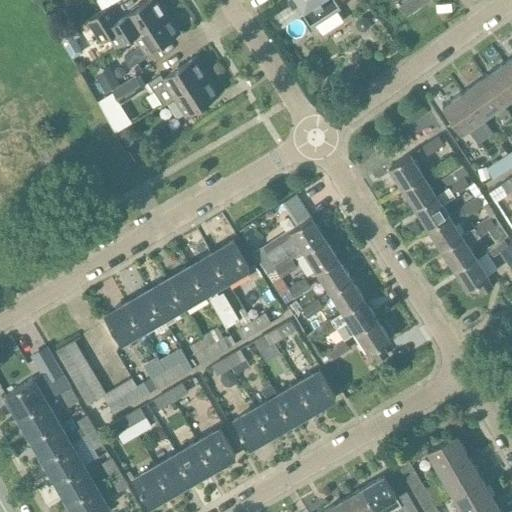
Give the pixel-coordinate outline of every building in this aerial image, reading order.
[(101,43),(109,38),(115,48),(134,35),(168,14),(159,0),(148,0),(117,20),(109,6),(87,21),(101,43)] [(289,0),(293,6),(297,3),(312,27),(316,25),(322,35),(344,21),(338,11),(340,9),(334,0),(289,0)] [(398,0),(407,13),(426,0),(398,0)] [(168,14),(134,35),(141,46),(124,57),(130,67),(148,55),(147,54),(180,33),(168,14)] [(357,21),(356,26),(358,30),(365,32),(370,29),(370,23),(367,19),(362,18),(357,21)] [(75,26),(58,36),(69,55),(72,59),(83,52),(75,39),(81,35),(75,26)] [(148,82),(156,95),(162,105),(174,97),(208,76),(196,57),(163,78),(161,74),(148,82)] [(504,104),(511,98),(511,72),(505,62),(484,77),(504,104)] [(82,70),(88,81),(96,76),(90,65),(82,70)] [(63,89),(78,81),(72,68),(57,77),(63,89)] [(113,71),(98,79),(99,81),(105,92),(120,84),(113,71)] [(143,87),(136,75),(112,90),(119,102),(143,87)] [(208,76),(174,97),(186,116),(220,94),(208,76)] [(483,119),(504,104),(484,77),(464,91),(483,119)] [(120,103),(119,102),(113,91),(98,101),(104,113),(120,103)] [(483,119),(464,91),(443,106),(462,133),(468,129),(478,144),(493,133),(483,119)] [(121,113),(118,114),(110,119),(117,130),(128,124),(121,113)] [(118,133),(127,147),(134,142),(127,128),(118,133)] [(428,156),(444,145),(438,136),(422,147),(428,156)] [(141,144),(129,152),(135,162),(147,155),(141,144)] [(389,167),(402,188),(423,174),(410,154),(389,167)] [(511,166),(511,159),(508,155),(487,168),(487,169),(493,178),(511,166)] [(452,156),(438,164),(439,165),(435,167),(441,176),(457,165),(452,156)] [(455,170),(442,179),(445,183),(449,180),(452,184),(460,178),(468,173),(463,165),(455,170)] [(486,166),(477,169),(481,180),(490,178),(487,169),(487,168),(486,166)] [(423,174),(402,188),(415,208),(437,194),(423,174)] [(470,186),(477,197),(482,194),(469,175),(437,195),(437,194),(415,208),(429,228),(450,215),(443,205),(456,196),(455,195),(470,186)] [(511,190),(511,176),(501,184),(507,194),(511,190)] [(482,194),(477,197),(450,215),(429,228),(442,249),(463,235),(462,234),(455,224),(483,206),(490,217),(490,218),(495,215),(482,194)] [(498,207),(505,218),(511,213),(511,212),(505,202),(498,207)] [(463,235),(442,249),(455,269),(476,256),(468,244),(500,223),(495,215),(490,218),(490,217),(462,234),(463,235)] [(312,217),(263,248),(268,257),(288,245),(295,257),(304,251),(325,237),(312,217)] [(511,241),(507,235),(487,248),(493,257),(500,253),(509,266),(511,263),(511,241)] [(338,257),(325,237),(304,251),(317,271),(338,257)] [(234,240),(212,252),(228,280),(250,268),(234,240)] [(207,293),(206,293),(226,328),(240,320),(224,292),(219,295),(215,288),(228,280),(212,252),(191,265),(207,293)] [(476,256),(455,269),(468,290),(477,284),(482,293),(493,287),(487,277),(489,276),(476,256)] [(267,274),(288,261),(287,258),(282,261),(279,257),(263,267),(267,274)] [(330,292),(351,278),(338,257),(317,271),(330,292)] [(293,258),(288,261),(267,274),(273,283),(280,295),(289,289),(282,278),(298,267),(293,258)] [(191,265),(169,277),(186,305),(206,293),(207,293),(191,265)] [(164,318),(169,325),(177,320),(172,313),(186,305),(169,277),(148,290),(164,318)] [(306,278),(289,289),(295,298),(311,288),(306,278)] [(343,312),(364,298),(351,278),(330,292),(343,312)] [(164,318),(148,290),(126,302),(143,330),(164,318)] [(308,318),(324,308),(318,298),(302,309),(308,318)] [(319,340),(348,320),(356,332),(377,319),(364,298),(343,312),(313,331),(319,340)] [(143,330),(126,302),(105,315),(121,343),(143,330)] [(266,313),(252,321),(258,331),(272,323),(266,313)] [(356,332),(359,336),(369,353),(371,352),(377,361),(388,354),(382,345),(391,339),(377,319),(356,332)] [(243,339),(258,331),(252,321),(237,329),(243,339)] [(287,321),(269,332),(275,342),(297,329),(292,321),(287,321)] [(204,338),(215,356),(229,347),(219,329),(204,338)] [(275,342),(269,332),(254,340),(261,351),(275,342)] [(201,364),(215,356),(204,338),(191,345),(201,364)] [(56,350),(64,364),(82,353),(74,339),(56,350)] [(320,355),(325,364),(351,349),(345,339),(320,355)] [(60,392),(71,385),(48,348),(33,357),(48,381),(53,379),(60,392)] [(240,349),(226,357),(232,367),(231,367),(235,374),(250,366),(240,349)] [(64,364),(66,367),(72,376),(90,366),(82,353),(64,364)] [(232,367),(226,357),(212,365),(217,375),(231,367),(232,367)] [(181,362),(166,371),(172,381),(186,372),(181,362)] [(72,376),(79,390),(97,379),(90,366),(72,376)] [(336,398),(326,380),(319,369),(298,382),(314,410),(336,398)] [(158,388),(172,381),(166,371),(152,379),(158,388)] [(18,416),(47,400),(34,378),(6,395),(18,416)] [(143,396),(132,378),(117,387),(128,405),(143,396)] [(106,393),(97,379),(79,390),(88,404),(102,395),(106,393)] [(183,382),(169,390),(175,401),(189,393),(183,382)] [(314,410),(298,382),(276,394),(293,423),(314,410)] [(261,390),(267,399),(255,407),(271,435),(293,423),(276,394),(271,384),(261,390)] [(80,400),(71,385),(60,392),(69,406),(80,400)] [(117,387),(106,393),(102,395),(113,414),(128,405),(117,387)] [(175,401),(169,390),(154,398),(160,409),(175,401)] [(47,400),(18,416),(31,437),(59,421),(47,400)] [(141,407),(126,415),(137,435),(152,426),(141,407)] [(271,435),(255,407),(233,419),(250,448),(271,435)] [(78,421),(81,427),(73,432),(77,439),(85,434),(95,429),(88,415),(78,421)] [(137,435),(126,415),(113,423),(124,443),(137,435)] [(43,459),(72,443),(59,421),(31,437),(43,459)] [(198,440),(214,468),(236,456),(219,427),(198,440)] [(104,444),(95,429),(85,434),(94,450),(104,444)] [(440,472),(469,455),(456,433),(427,450),(440,472)] [(176,452),(193,481),(214,468),(198,440),(176,452)] [(56,480),(84,464),(72,443),(43,459),(56,480)] [(154,465),(171,493),(193,481),(176,452),(154,465)] [(469,455),(440,472),(453,494),(482,477),(469,455)] [(111,477),(120,472),(111,457),(102,462),(111,477)] [(410,460),(399,466),(413,489),(423,483),(410,460)] [(68,502),(96,485),(84,464),(56,480),(68,502)] [(133,477),(139,489),(150,506),(171,493),(154,465),(133,477)] [(120,472),(111,477),(119,490),(128,485),(120,472)] [(363,487),(377,511),(390,511),(402,506),(397,497),(385,475),(363,487)] [(463,511),(473,511),(495,500),(482,477),(453,494),(463,511)] [(435,505),(423,483),(413,489),(425,511),(435,505)] [(96,485),(68,502),(74,511),(100,511),(109,507),(96,485)] [(377,511),(363,487),(343,500),(349,511),(377,511)] [(349,511),(343,500),(321,511),(349,511)] [(501,511),(495,500),(473,511),(501,511)]
